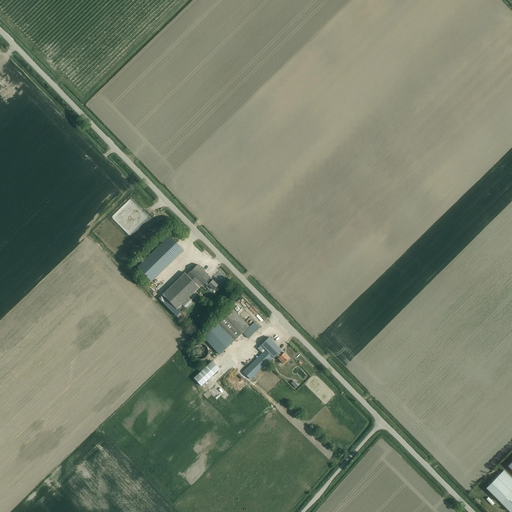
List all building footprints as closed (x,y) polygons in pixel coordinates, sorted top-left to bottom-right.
[(140,215),(129,226),(119,216),(129,205),(125,201),(111,215),(130,234),(148,215),(139,206),(135,209),(140,215)] [(183,250),(177,243),(169,236),(137,267),(151,282),(183,250)] [(209,279),(211,278),(198,265),(187,275),(185,273),(164,294),(178,308),(203,284),(204,285),(205,284),(207,286),(208,285),(213,290),(218,285),(213,280),(211,281),(209,279)] [(242,303),(244,302),(252,310),(255,307),(247,299),(242,294),(238,298),(242,303)] [(249,327),(231,308),(217,322),(234,341),(249,327)] [(239,312),(248,323),(254,317),(248,311),(245,313),(242,309),(239,312)] [(219,354),(234,341),(217,322),(202,336),(219,354)] [(248,338),(259,327),(254,322),(243,333),(248,338)] [(284,353),(283,354),(280,351),(282,350),(268,337),(257,348),(262,353),(257,358),(243,372),(250,380),(266,364),(275,355),(283,364),(289,358),(284,353)] [(209,353),(209,352),(209,350),(209,349),(208,348),(207,346),(206,345),(204,345),(202,344),(201,344),(199,344),(197,345),(196,346),(195,347),(194,348),(194,350),(193,352),(193,353),(194,354),(195,356),(195,357),(196,358),(198,359),(199,359),(201,360),(202,360),(204,359),(205,358),(207,357),(208,356),(209,355),(209,353)] [(220,369),(212,361),(194,378),(201,386),(220,369)] [(206,387),(212,381),(210,379),(204,385),(206,387)] [(486,488),(500,502),(510,511),(511,511),(511,492),(511,490),(511,478),(504,471),(486,488)]
